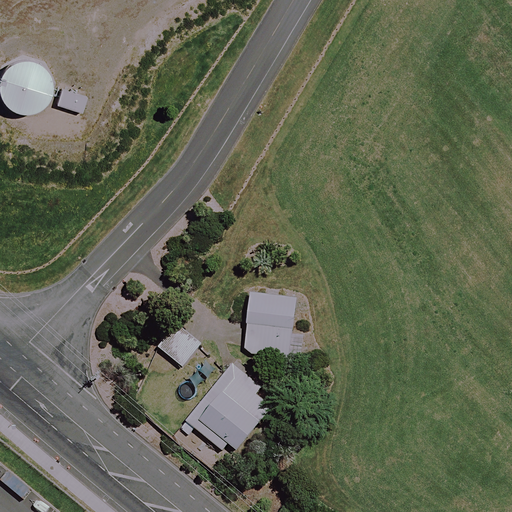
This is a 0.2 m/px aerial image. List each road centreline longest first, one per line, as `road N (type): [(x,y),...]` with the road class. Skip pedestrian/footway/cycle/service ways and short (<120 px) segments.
road 1 (unclassified): [(293,0),(186,175),(0,370)]
road 2 (tertiary): [(0,370),(168,511)]
